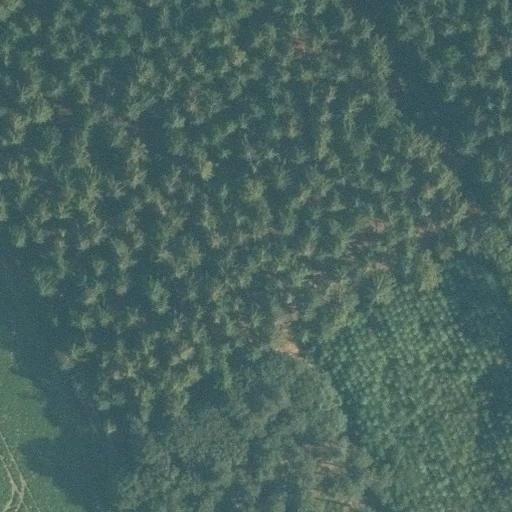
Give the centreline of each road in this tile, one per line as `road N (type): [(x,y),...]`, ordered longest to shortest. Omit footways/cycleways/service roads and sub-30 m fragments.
road 1 (track): [(0,258),(101,454),(511,210)]
road 2 (track): [(511,278),(372,0)]
